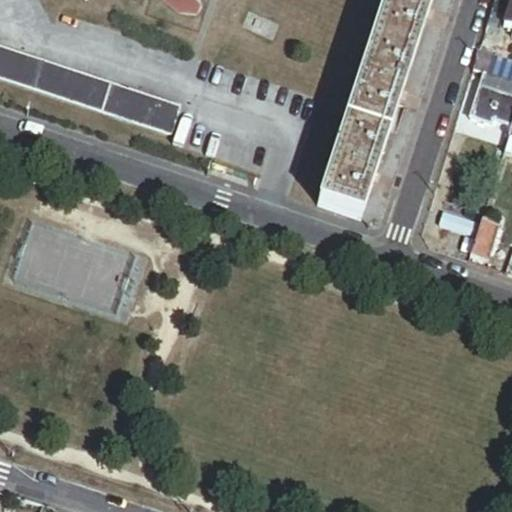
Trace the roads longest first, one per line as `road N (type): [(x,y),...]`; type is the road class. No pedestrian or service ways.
road 1 (residential): [(0,125),(392,255)]
road 2 (residential): [(392,255),(471,0)]
road 3 (residential): [(392,255),(511,295)]
